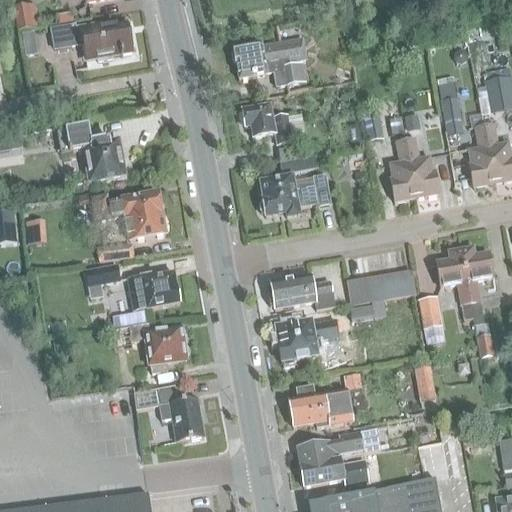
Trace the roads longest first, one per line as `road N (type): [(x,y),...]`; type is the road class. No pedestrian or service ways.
road 1 (residential): [(220,265),(511,213)]
road 2 (secondary): [(220,265),(171,0)]
road 3 (secondary): [(264,511),(220,265)]
road 4 (residential): [(0,113),(30,99),(129,82)]
